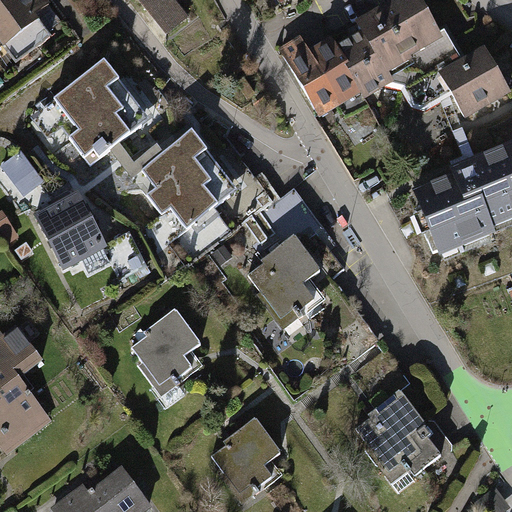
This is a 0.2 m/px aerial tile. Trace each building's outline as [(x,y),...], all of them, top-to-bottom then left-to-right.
[(0,0),(0,46),(1,45),(14,63),(50,38),(38,18),(54,6),(49,0),(0,0)] [(191,19),(176,0),(139,0),(168,36),(191,19)] [(303,43),(279,57),(321,127),(361,103),(365,109),(393,92),(387,82),(433,55),(448,80),(441,85),(465,126),(511,98),(511,87),(488,47),(465,60),(429,0),(405,0),(310,56),(303,43)] [(99,64),(52,102),(76,132),(65,141),(87,167),(145,120),(99,64)] [(188,134),(139,171),(153,189),(144,196),(158,214),(167,208),(182,227),(231,190),(188,134)] [(511,218),(511,143),(501,148),(503,151),(449,171),(451,176),(415,189),(440,254),(496,233),(494,225),(511,218)] [(24,155),(4,167),(23,200),(43,188),(24,155)] [(80,196),(36,215),(60,270),(104,251),(80,196)] [(19,238),(2,212),(0,213),(0,236),(7,246),(19,238)] [(324,272),(297,236),(263,262),(265,265),(249,277),(262,294),(258,297),(287,335),(327,305),(311,282),(324,272)] [(201,345),(177,311),(144,335),(147,339),(131,351),(143,367),(140,369),(160,397),(197,369),(187,355),(201,345)] [(0,334),(0,448),(7,457),(54,421),(25,382),(43,369),(14,331),(3,339),(0,334)] [(433,433),(401,393),(371,416),(395,446),(372,464),(395,493),(443,456),(428,437),(433,433)] [(282,455),(256,419),(220,445),(223,450),(211,458),(243,504),(280,478),(270,464),(282,455)] [(138,511),(151,503),(126,467),(87,493),(82,486),(51,508),(54,511),(138,511)]
